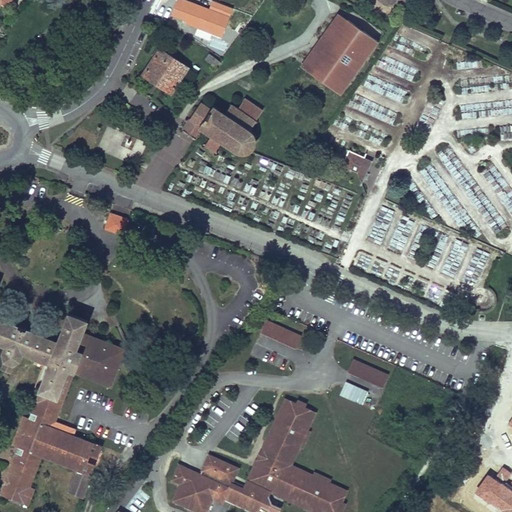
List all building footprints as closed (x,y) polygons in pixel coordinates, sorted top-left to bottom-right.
[(233,7),(215,0),(211,0),(209,7),(191,0),(176,0),(170,16),(222,36),(233,7)] [(344,17),(338,13),(334,19),(340,23),(344,17)] [(311,64),(306,70),(341,95),(379,42),(344,17),(340,23),(334,19),(305,59),(311,64)] [(154,57),(143,74),(172,93),(188,67),(160,48),(159,50),(154,57)] [(209,52),(204,59),(215,66),(220,60),(209,52)] [(305,59),(300,66),(306,70),(311,64),(305,59)] [(262,110),(245,98),(238,109),(255,121),(262,110)] [(255,121),(238,109),(232,105),(231,103),(230,103),(230,105),(226,112),(225,112),(224,113),(216,108),(216,107),(213,105),(211,109),(201,102),(190,119),(203,128),(203,129),(211,134),(210,135),(211,136),(206,143),(203,144),(203,145),(206,145),(216,151),(216,153),(217,153),(217,151),(222,143),(223,144),(224,142),(228,145),(227,146),(229,148),(230,146),(235,149),(234,151),(236,152),(237,151),(239,152),(242,153),(245,153),(248,152),(251,151),(253,149),(254,146),(255,144),(255,143),(256,140),(255,137),(254,134),(252,132),(250,131),(255,121)] [(203,128),(190,119),(183,129),(196,138),(203,129),(203,128)] [(365,156),(349,149),(338,174),(351,169),(358,172),(365,157),(365,156)] [(373,160),(365,157),(358,172),(362,183),(373,160)] [(109,228),(126,229),(127,215),(110,214),(109,228)] [(454,241),(453,250),(464,251),(465,241),(454,241)] [(243,269),(278,283),(285,268),(249,253),(243,269)] [(58,342),(29,331),(30,330),(15,324),(14,325),(0,320),(0,342),(7,345),(4,353),(5,360),(2,369),(10,372),(13,363),(19,359),(22,351),(50,362),(39,391),(29,418),(23,415),(11,445),(17,447),(10,466),(14,467),(3,496),(23,503),(30,487),(42,456),(91,475),(94,467),(90,465),(88,460),(90,455),(95,452),(99,454),(102,446),(73,434),(53,427),(55,421),(74,371),(110,385),(120,360),(117,358),(119,352),(81,337),(83,333),(87,320),(69,313),(58,342)] [(300,335),(265,319),(260,332),(295,347),(300,335)] [(120,360),(125,349),(83,333),(81,337),(119,352),(117,358),(120,360)] [(352,359),(347,371),(376,384),(381,372),(352,359)] [(388,375),(381,372),(376,384),(383,387),(388,375)] [(345,380),(339,395),(362,404),(368,390),(345,380)] [(222,502),(224,497),(256,511),(257,511),(261,505),(269,509),(269,511),(277,511),(280,508),(271,504),(268,496),(270,491),(284,498),(307,509),(310,504),(317,508),(314,511),(336,511),(346,491),(329,483),(331,480),(314,472),(312,475),(291,465),(299,446),(302,447),(310,430),(307,429),(315,412),(285,398),(277,416),(281,418),(278,425),(274,423),(262,447),(262,448),(262,449),(262,450),(263,451),(264,452),(265,453),(262,459),(261,458),(260,458),(259,458),(258,458),(257,459),(256,460),(244,486),(236,482),(235,485),(231,483),(238,468),(209,454),(200,474),(179,464),(172,478),(181,483),(173,500),(199,511),(205,511),(213,497),(222,502)] [(73,434),(75,429),(55,421),(53,427),(73,434)] [(262,447),(256,460),(257,459),(258,458),(259,458),(260,458),(261,458),(262,459),(265,453),(264,452),(263,451),(262,450),(262,449),(262,448),(262,447)] [(14,467),(10,466),(0,492),(0,494),(3,496),(14,467)] [(35,489),(30,487),(23,503),(28,505),(35,489)]
